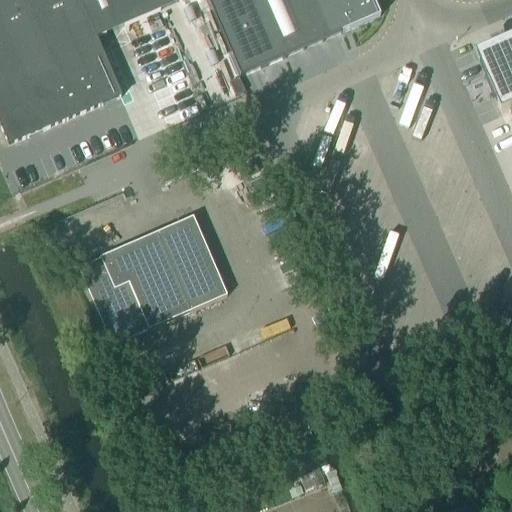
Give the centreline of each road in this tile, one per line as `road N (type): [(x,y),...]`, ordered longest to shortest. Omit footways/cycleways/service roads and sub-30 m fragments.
road 1 (unknown): [(456,311),(454,334),(440,350),(405,363),(381,360),(266,108)]
road 2 (unclassified): [(85,191),(419,38)]
road 3 (unknown): [(456,311),(351,69)]
road 4 (unknown): [(419,38),(511,229)]
